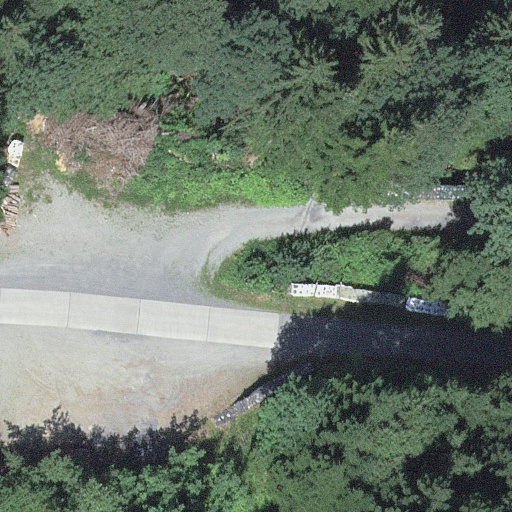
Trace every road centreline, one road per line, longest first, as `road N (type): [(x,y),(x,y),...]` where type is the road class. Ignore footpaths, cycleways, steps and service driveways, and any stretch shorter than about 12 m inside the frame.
road 1 (track): [(511,216),(176,221),(33,309),(0,385)]
road 2 (unclassified): [(0,306),(323,337),(511,343)]
